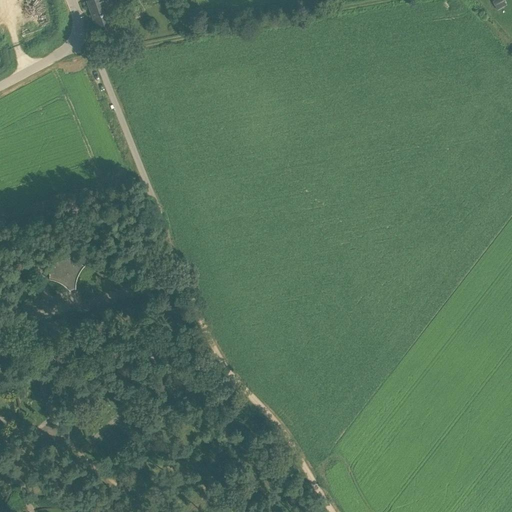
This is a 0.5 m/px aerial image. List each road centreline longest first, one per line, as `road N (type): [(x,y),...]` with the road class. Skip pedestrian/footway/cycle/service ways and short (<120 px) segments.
road 1 (unclassified): [(0,323),(168,275),(174,259),(89,39)]
road 2 (track): [(385,0),(94,53)]
road 3 (track): [(328,511),(273,421),(219,365),(168,275)]
